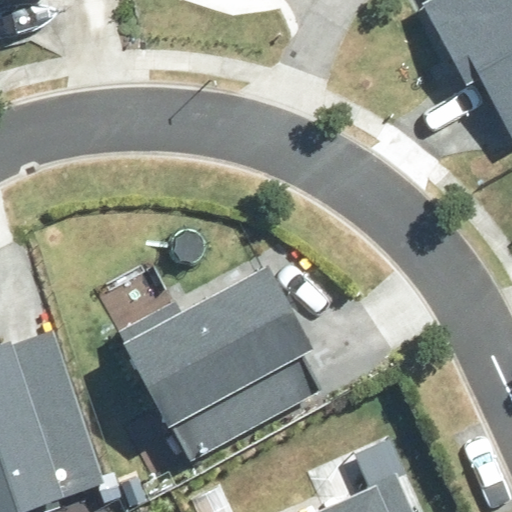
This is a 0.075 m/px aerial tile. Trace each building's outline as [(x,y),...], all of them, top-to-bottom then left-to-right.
[(114,0),(0,0),(0,29),(115,4),(114,0)] [(511,0),(431,0),(511,141),(511,0)] [(161,273),(99,305),(183,470),(351,386),(283,252),(177,305),(161,273)] [(0,511),(70,511),(119,496),(60,326),(0,346),(0,511)] [(415,511),(398,475),(317,511),(415,511)]
